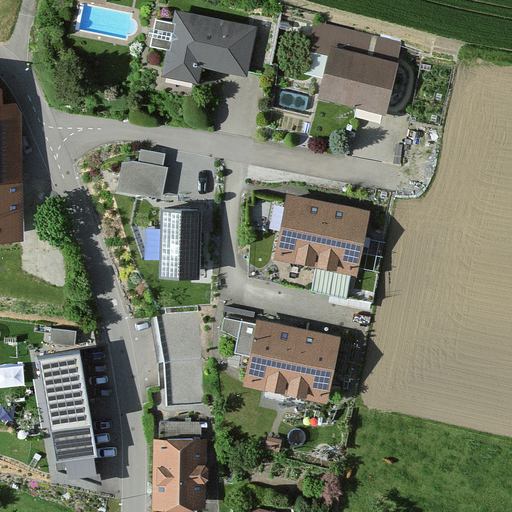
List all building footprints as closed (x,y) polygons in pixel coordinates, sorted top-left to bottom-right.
[(200,68),(244,77),(254,31),(173,14),(160,79),(196,87),(200,68)] [(318,98),(382,114),(400,46),(316,24),(308,54),(328,59),(318,98)] [(0,252),(20,252),(19,120),(14,106),(0,106),(0,252)] [(124,159),(117,190),(161,199),(168,168),(124,159)] [(309,200),(286,195),(272,258),(353,275),(366,212),(342,207),(309,200)] [(198,279),(199,210),(161,210),(160,279),(198,279)] [(281,327),(254,322),(240,387),(324,405),(338,340),(313,334),(281,327)] [(40,361),(56,463),(95,457),(79,355),(40,361)] [(204,441),(152,441),(152,511),(204,511),(204,441)]
